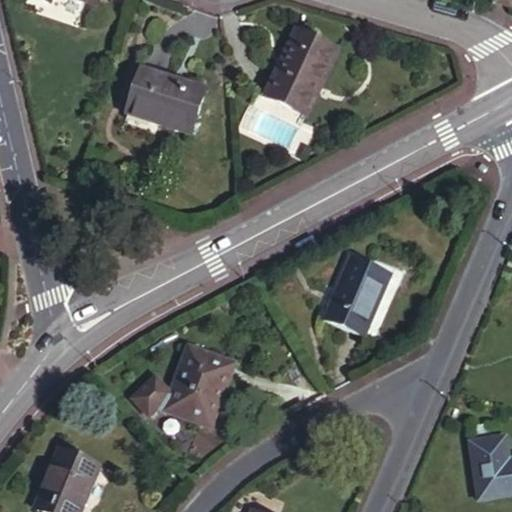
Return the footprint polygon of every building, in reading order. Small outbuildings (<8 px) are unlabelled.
[(335,47),(294,30),(266,99),(307,116),(335,47)] [(197,139),(212,92),(146,71),(131,117),(197,139)] [(360,254),(332,317),(372,334),(398,271),(360,254)] [(172,402),(210,418),(227,378),(235,381),(245,357),(199,338),(172,402)] [(218,421),(235,381),(227,378),(210,418),(218,421)] [(507,439),(470,445),(480,502),(511,497),(511,461),(511,462),(507,439)] [(64,446),(40,504),(58,511),(82,511),(104,462),(64,446)]
